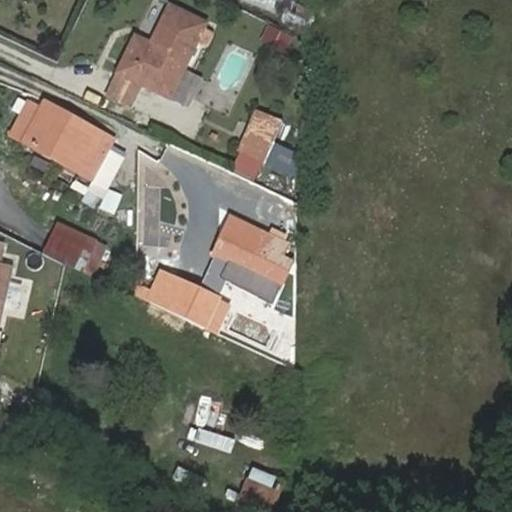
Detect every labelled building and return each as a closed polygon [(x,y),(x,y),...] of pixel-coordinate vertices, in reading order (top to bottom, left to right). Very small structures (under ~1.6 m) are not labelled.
[(202,21),(169,7),(152,40),(136,33),(118,71),(167,94),(202,21)] [(260,42),(276,47),(281,29),(265,24),(260,42)] [(26,143),(41,111),(29,105),(13,136),(26,143)] [(100,132),(44,107),(41,111),(26,143),(92,177),(103,153),(93,148),(100,132)] [(277,121),(252,109),(233,150),(259,162),(277,121)] [(93,148),(103,153),(111,137),(100,132),(93,148)] [(17,201),(41,204),(44,182),(19,179),(17,201)] [(98,208),(113,214),(121,195),(106,189),(98,208)] [(222,259),(269,282),(277,286),(289,262),(279,258),(284,248),(232,221),(216,256),(222,259)] [(55,222),(41,253),(62,262),(79,270),(91,241),(55,222)] [(91,241),(79,270),(90,275),(103,247),(91,241)] [(266,291),(269,282),(222,259),(213,281),(227,287),(224,292),(237,298),(235,304),(247,308),(258,288),(266,291)] [(0,311),(10,268),(0,266),(0,311)] [(163,278),(149,303),(184,319),(195,294),(163,278)] [(234,440),(258,451),(261,443),(265,443),(276,418),(255,408),(249,425),(243,421),(234,440)] [(258,451),(252,464),(283,477),(286,453),(265,443),(261,443),(258,451)] [(269,511),(283,477),(252,464),(240,499),(268,511),(269,511)] [(321,511),(322,494),(299,492),(299,511),(321,511)]
